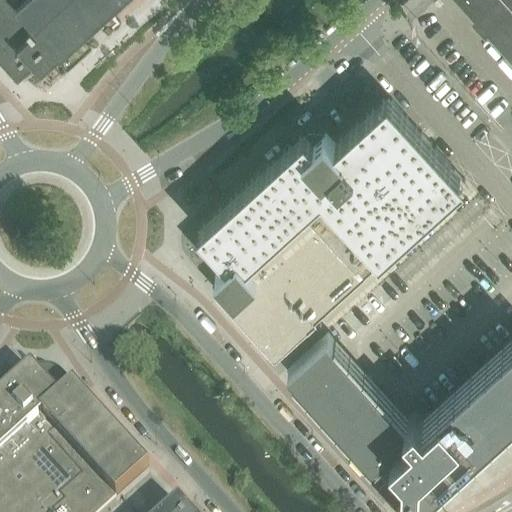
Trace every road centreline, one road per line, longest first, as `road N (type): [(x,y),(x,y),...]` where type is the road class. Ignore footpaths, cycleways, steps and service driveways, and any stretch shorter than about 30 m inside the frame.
road 1 (tertiary): [(360,511),(213,345),(160,296),(126,279),(100,248)]
road 2 (tertiary): [(100,197),(249,116),(353,23)]
road 3 (tertiary): [(59,285),(74,321),(131,399),(230,511)]
road 4 (unclassified): [(511,201),(353,23)]
road 5 (tertiary): [(205,0),(139,74),(75,168)]
